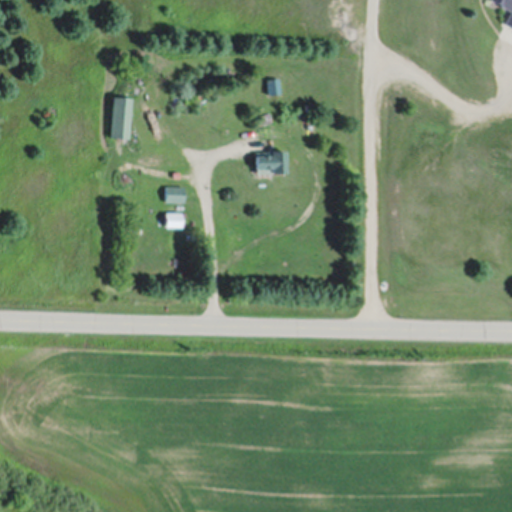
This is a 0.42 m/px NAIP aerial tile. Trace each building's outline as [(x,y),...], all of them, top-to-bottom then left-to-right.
[(511,22),(507,20),(511,11),(511,7),(498,0),(511,0),(511,22)] [(280,92),(269,93),(268,77),(278,76),(280,92)] [(133,95),(129,135),(111,134),(114,94),(133,95)] [(286,149),(285,171),(271,170),(272,167),(256,166),(256,153),(268,153),(268,149),(286,149)] [(185,184),(184,200),(166,199),(167,184),(185,184)] [(182,211),(181,224),(166,224),(166,211),(182,211)]
